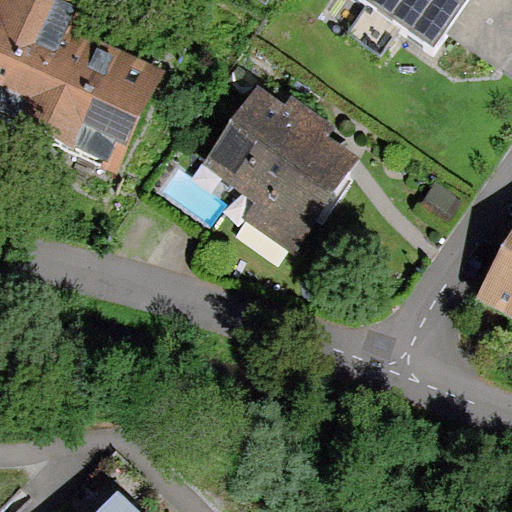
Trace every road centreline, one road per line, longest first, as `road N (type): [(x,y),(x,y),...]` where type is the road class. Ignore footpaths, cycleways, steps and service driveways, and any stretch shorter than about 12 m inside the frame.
road 1 (residential): [(0,251),(96,271),(403,378)]
road 2 (residential): [(511,182),(462,252),(403,378)]
